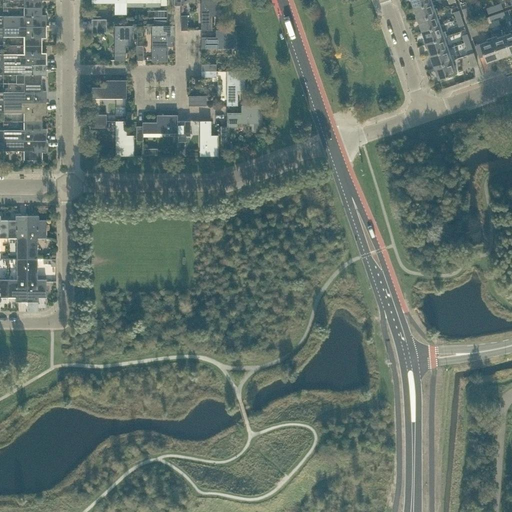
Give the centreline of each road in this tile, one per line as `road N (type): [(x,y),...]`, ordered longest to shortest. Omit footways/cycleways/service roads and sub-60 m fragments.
road 1 (unclassified): [(68,185),(213,184),(333,144)]
road 2 (residential): [(0,323),(53,323),(69,308),(68,185)]
road 3 (tertiary): [(333,144),(283,0)]
road 4 (tertiary): [(344,172),(368,253),(389,284)]
road 5 (residential): [(426,114),(385,0)]
road 6 (tertiary): [(389,284),(344,172)]
